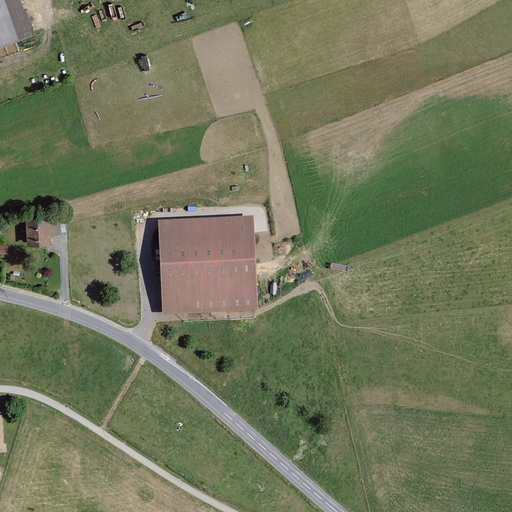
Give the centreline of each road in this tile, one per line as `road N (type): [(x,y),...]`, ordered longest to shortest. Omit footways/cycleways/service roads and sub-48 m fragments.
road 1 (tertiary): [(0,295),(93,322),(138,346),(339,511)]
road 2 (residential): [(0,390),(42,399),(231,511)]
